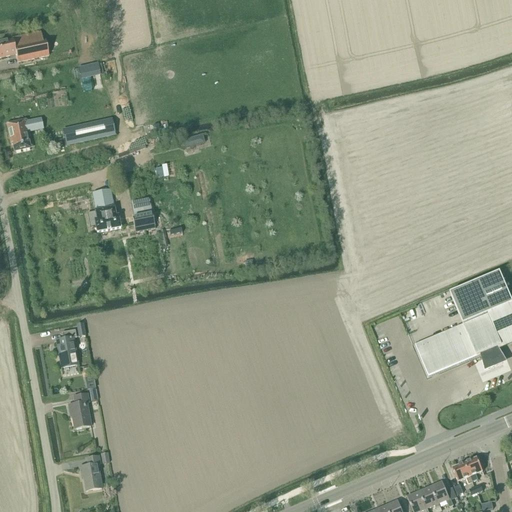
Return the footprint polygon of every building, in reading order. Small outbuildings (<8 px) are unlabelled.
[(13,42),(7,43),(0,44),(0,59),(10,57),(9,54),(15,53),(18,64),(49,57),(45,41),(43,42),(41,33),(12,39),(13,42)] [(100,63),(80,67),(82,79),(103,76),(100,63)] [(12,145),(14,154),(31,150),(28,138),(30,138),(29,134),(39,132),(37,121),(27,123),(27,121),(6,126),(11,145),(12,145)] [(112,124),(64,135),(66,147),(115,137),(112,124)] [(185,151),(205,145),(203,136),(182,142),(185,151)] [(111,192),(92,195),(96,212),(95,213),(97,221),(95,221),(96,228),(97,234),(121,229),(117,211),(115,211),(114,209),(111,192)] [(134,219),(152,216),(149,200),(131,204),(134,219)] [(134,219),(132,220),(135,234),(155,230),(152,216),(134,219)] [(463,326),(413,347),(413,348),(416,347),(423,363),(429,378),(478,357),(478,358),(480,357),(481,356),(482,358),(484,358),(486,357),(488,357),(490,356),(492,355),(494,354),(496,353),(498,352),(499,351),(498,349),(502,347),(511,342),(511,300),(501,273),(450,295),(463,326)] [(85,338),(83,325),(76,327),(78,339),(85,338)] [(63,341),(57,342),(61,368),(78,365),(73,340),(76,339),(75,332),(62,334),(63,341)] [(507,363),(499,351),(498,352),(496,353),(494,354),(492,355),(490,356),(488,357),(486,357),(484,358),(482,358),(486,373),(507,363)] [(97,402),(95,391),(89,392),(91,403),(97,402)] [(75,406),(68,407),(70,414),(72,414),(75,431),(91,428),(86,404),(89,404),(88,396),(74,398),(75,406)] [(109,465),(108,455),(101,456),(102,466),(109,465)] [(86,493),(102,490),(97,466),(100,466),(99,458),(87,460),(88,467),(80,469),(81,475),(83,475),(86,493)] [(478,482),(477,480),(475,476),(483,473),(477,459),(464,464),(470,478),(473,484),(478,482)] [(453,469),(458,483),(466,480),(468,486),(473,484),(470,478),(464,464),(453,469)] [(431,488),(438,506),(439,505),(447,502),(450,509),(454,507),(451,500),(450,500),(442,483),(431,488)] [(484,492),(481,486),(475,489),(477,495),(484,492)] [(460,487),(454,490),(458,497),(463,495),(460,487)] [(427,510),(428,510),(436,507),(437,511),(442,511),(439,505),(438,506),(431,488),(419,493),(427,510)] [(419,493),(408,498),(413,511),(423,511),(424,511),(428,511),(428,510),(427,510),(419,493)] [(402,511),(398,502),(386,507),(388,511),(402,511)]
